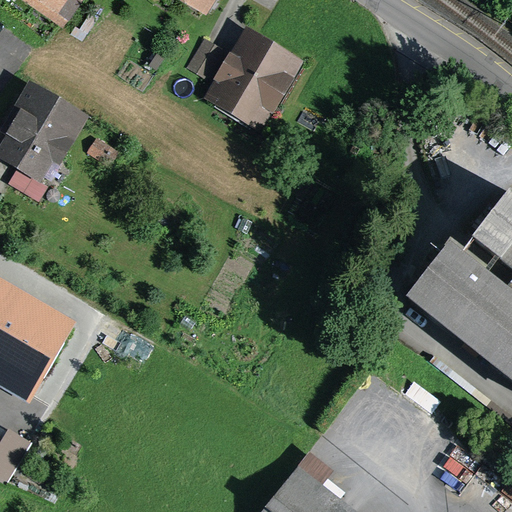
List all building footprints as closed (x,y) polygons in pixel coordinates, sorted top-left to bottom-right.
[(52,0),(67,10),(74,0),(52,0)] [(205,38),(191,67),(206,75),(221,45),(205,38)] [(252,120),(287,63),(251,42),(217,98),(252,120)] [(221,84),(235,62),(220,53),(207,75),(221,84)] [(0,157),(39,181),(76,120),(35,95),(0,154),(0,157)] [(89,152),(109,165),(117,154),(97,140),(89,152)] [(19,171),(11,184),(39,201),(48,188),(19,171)] [(511,193),(473,239),(511,270),(511,193)] [(409,298),(511,380),(511,294),(450,246),(409,298)] [(0,376),(28,393),(68,323),(0,283),(0,376)] [(8,430),(0,442),(0,480),(6,484),(30,443),(8,430)] [(330,470),(307,452),(260,511),(353,511),(318,485),(330,470)]
